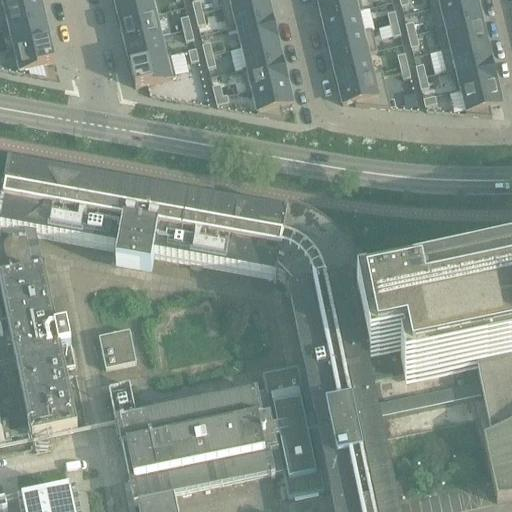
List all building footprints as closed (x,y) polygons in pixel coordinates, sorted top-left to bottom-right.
[(39,0),(0,0),(0,11),(40,2),(39,0)] [(155,0),(139,0),(115,6),(120,27),(160,17),(155,0)] [(266,0),(219,0),(222,12),(267,1),(266,0)] [(358,0),(325,0),(317,2),(322,23),(362,14),(358,0)] [(406,0),(398,0),(401,10),(409,8),(406,0)] [(475,0),(428,0),(431,12),(476,1),(475,0)] [(267,1),(222,12),(227,33),(272,22),(267,1)] [(476,1),(431,12),(436,33),(481,22),(476,1)] [(40,2),(0,11),(0,12),(4,12),(9,32),(45,23),(40,2)] [(192,6),(192,7),(195,18),(203,16),(200,5),(192,6)] [(362,14),(322,23),(327,44),(372,33),(372,32),(362,35),(358,16),(362,14)] [(394,15),(387,17),(390,29),(398,27),(395,15),(394,15)] [(203,16),(195,18),(198,30),(205,28),(203,16)] [(160,17),(120,27),(125,48),(160,39),(156,19),(160,18),(160,17)] [(187,20),(180,22),(183,34),(191,32),(188,20),(187,20)] [(272,22),(227,33),(227,34),(237,31),(242,51),(277,43),(272,22)] [(481,22),(436,33),(441,54),(486,43),(481,22)] [(45,23),(9,32),(14,53),(50,44),(45,23)] [(413,26),(405,28),(408,40),(416,38),(413,26)] [(398,27),(390,29),(393,41),(400,39),(398,27)] [(191,32),(183,34),(186,46),(193,44),(194,44),(191,32)] [(372,33),(327,44),(332,65),(377,54),(372,33)] [(416,38),(408,40),(411,51),(419,49),(416,38)] [(160,39),(125,48),(130,69),(170,59),(170,58),(165,59),(160,39)] [(277,43),(242,51),(246,71),(242,73),(242,74),(282,64),(277,43)] [(486,43),(441,54),(446,75),(491,64),(486,43)] [(50,44),(14,53),(19,75),(55,66),(50,44)] [(202,48),(205,60),(213,58),(210,47),(202,48)] [(195,53),(188,55),(191,67),(199,65),(196,53),(195,53)] [(377,54),(332,65),(337,86),(382,75),(382,74),(372,77),(368,58),(377,55),(377,54)] [(405,58),(397,59),(400,71),(408,69),(405,57),(405,58)] [(213,58),(205,60),(208,72),(216,70),(213,58)] [(170,59),(130,69),(135,91),(175,81),(170,59)] [(282,64),(242,74),(247,95),(287,85),(282,64)] [(491,64),(446,75),(446,76),(451,75),(456,95),(496,85),(491,64)] [(423,68),(415,70),(418,82),(426,80),(423,68)] [(408,69),(400,71),(403,83),(410,81),(411,81),(408,69)] [(382,75),(337,86),(343,108),(354,105),(355,109),(391,112),(382,75)] [(426,80),(418,82),(421,94),(429,92),(426,80)] [(287,85),(247,95),(252,94),(258,118),(284,123),(281,110),(292,107),(287,85)] [(496,85),(456,95),(456,96),(461,95),(466,118),(492,121),(489,110),(501,107),(496,85)] [(213,90),(212,90),(215,102),(223,100),(220,89),(213,90)] [(223,100),(215,102),(217,109),(229,106),(227,99),(223,100)] [(435,100),(423,103),(425,111),(437,108),(435,100)] [(163,223),(85,239),(105,337),(183,321),(163,223)] [(295,249),(217,265),(237,363),(315,347),(295,249)] [(511,269),(366,300),(380,385),(476,365),(491,440),(483,443),(496,506),(511,505),(511,269)] [(100,339),(107,372),(138,366),(131,333),(100,339)] [(0,449),(8,447),(0,409),(0,449)] [(72,511),(69,495),(22,505),(23,511),(72,511)]
